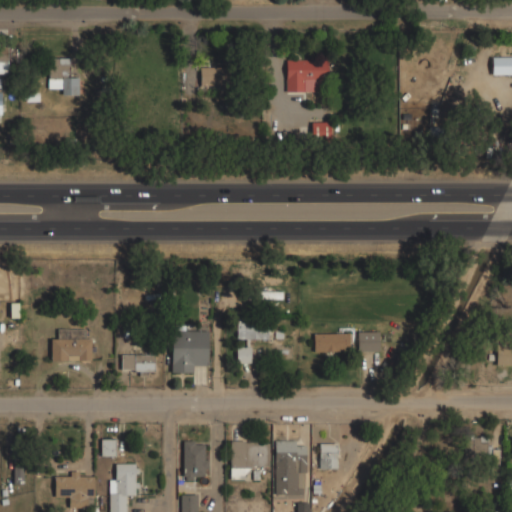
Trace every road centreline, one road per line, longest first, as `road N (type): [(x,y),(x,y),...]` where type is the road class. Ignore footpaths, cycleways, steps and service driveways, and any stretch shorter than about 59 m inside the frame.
road 1 (residential): [(511,11),(0,14)]
road 2 (residential): [(511,401),(0,404)]
road 3 (primary): [(511,192),(0,193)]
road 4 (primary): [(0,228),(511,227)]
